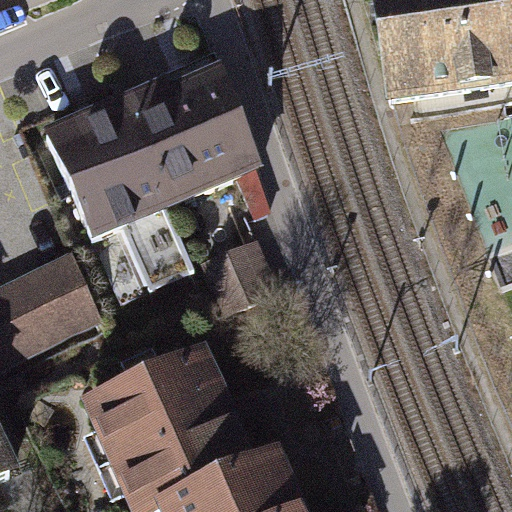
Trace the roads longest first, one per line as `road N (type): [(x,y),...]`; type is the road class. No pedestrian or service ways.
road 1 (residential): [(402,511),(208,0)]
road 2 (residential): [(0,57),(131,0)]
